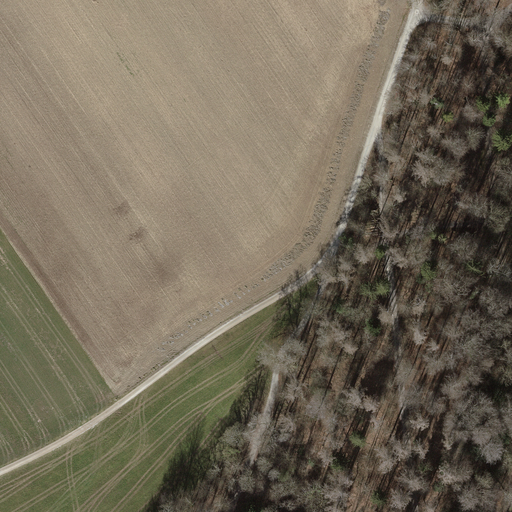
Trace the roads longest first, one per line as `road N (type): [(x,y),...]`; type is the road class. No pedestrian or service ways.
road 1 (track): [(421,511),(376,120)]
road 2 (track): [(0,472),(81,431),(330,260)]
road 3 (track): [(511,299),(498,249),(480,22)]
road 4 (track): [(330,260),(413,0)]
road 5 (track): [(237,511),(276,375),(330,260)]
